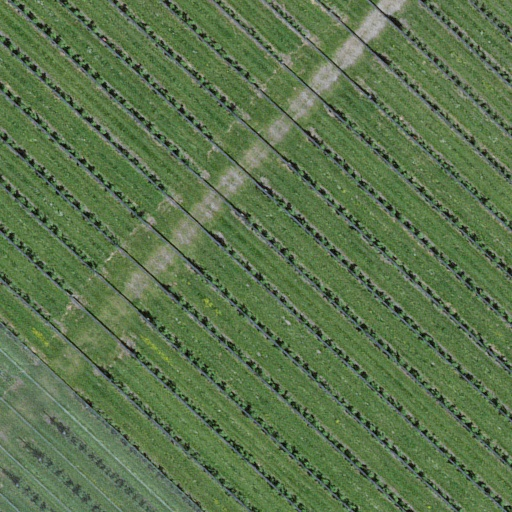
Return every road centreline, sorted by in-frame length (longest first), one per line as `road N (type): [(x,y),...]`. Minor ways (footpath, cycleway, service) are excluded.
road 1 (track): [(406,511),(159,284),(410,0)]
road 2 (track): [(159,284),(0,459)]
